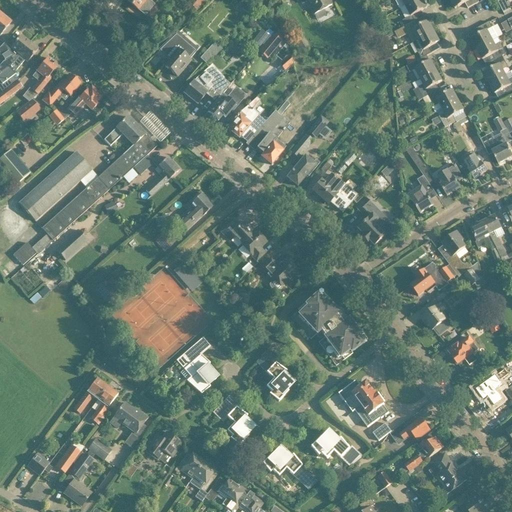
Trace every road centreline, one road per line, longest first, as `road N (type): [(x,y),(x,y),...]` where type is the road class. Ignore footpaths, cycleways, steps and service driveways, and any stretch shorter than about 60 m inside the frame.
road 1 (unclassified): [(356,277),(36,4)]
road 2 (residential): [(391,333),(279,421),(264,417),(234,376)]
road 3 (unclassified): [(511,488),(391,333)]
road 4 (residential): [(356,277),(511,182)]
